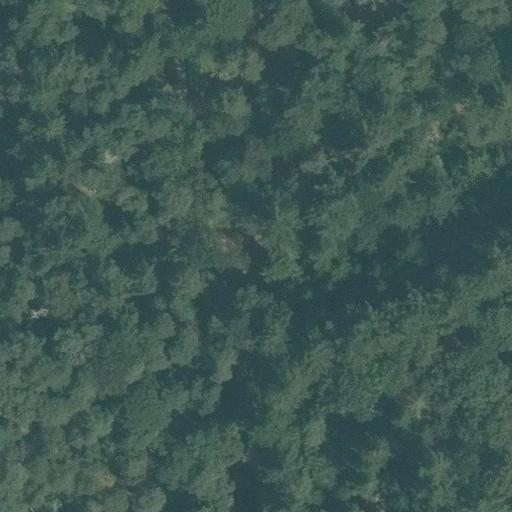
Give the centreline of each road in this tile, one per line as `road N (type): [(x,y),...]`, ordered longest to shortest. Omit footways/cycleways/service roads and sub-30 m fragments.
road 1 (track): [(362,359),(223,262),(180,199),(156,0)]
road 2 (track): [(493,511),(467,506),(403,434),(362,359)]
